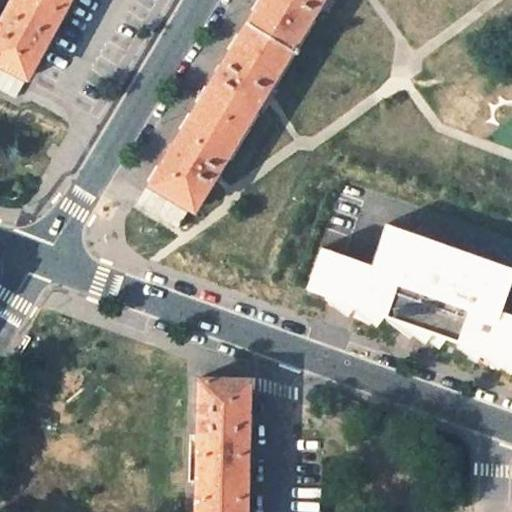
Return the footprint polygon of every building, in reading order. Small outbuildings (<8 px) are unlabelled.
[(0,65),(27,80),(48,41),(69,0),(10,0),(0,20),(0,65)] [(257,0),(257,1),(211,77),(173,140),(147,183),(191,210),(318,0),(257,0)] [(0,68),(0,88),(18,99),(27,83),(0,68)] [(147,192),(143,202),(164,212),(161,220),(181,229),(189,211),(147,192)] [(321,243),(305,288),(511,362),(511,311),(500,307),(511,274),(511,263),(387,219),(372,261),(321,243)] [(242,511),(245,379),(198,378),(195,511),(242,511)]
